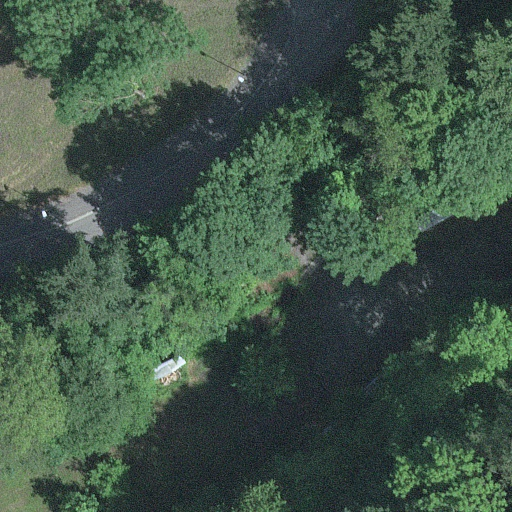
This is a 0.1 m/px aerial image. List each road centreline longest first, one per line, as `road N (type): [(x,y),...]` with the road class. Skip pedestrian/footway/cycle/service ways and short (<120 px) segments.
road 1 (track): [(225,152),(315,260),(342,327),(313,394),(232,457),(141,511)]
road 2 (unclassified): [(0,262),(184,186),(263,116),(341,23)]
